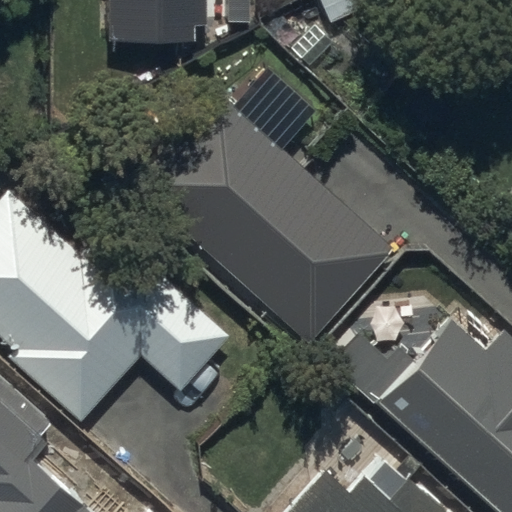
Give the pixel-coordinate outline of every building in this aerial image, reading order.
[(202,0),(112,0),(112,31),(202,31),(202,0)] [(392,246),(213,90),(128,187),(307,343),(392,246)] [(392,162),(358,198),(426,261),(460,225),(392,162)] [(0,206),(0,336),(7,342),(0,349),(0,362),(77,431),(133,368),(170,401),(221,344),(101,238),(76,265),(4,202),(0,206)] [(318,374),(473,511),(511,511),(511,359),(484,335),(467,354),(437,327),(399,369),(384,355),(371,369),(344,345),(318,374)] [(165,511),(152,500),(140,511),(101,511),(43,458),(70,428),(0,363),(0,511),(165,511)] [(279,511),(421,511),(368,465),(337,500),(311,477),(279,511)]
